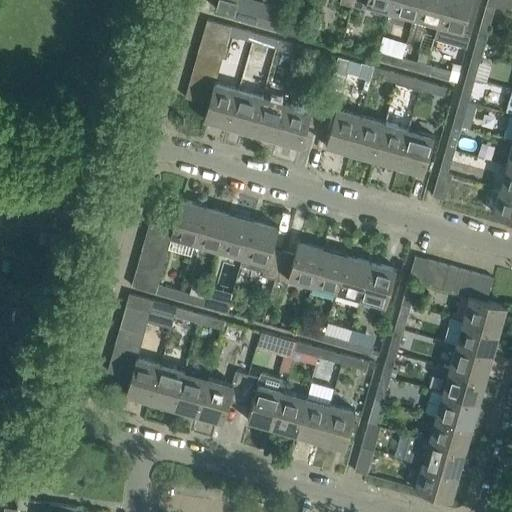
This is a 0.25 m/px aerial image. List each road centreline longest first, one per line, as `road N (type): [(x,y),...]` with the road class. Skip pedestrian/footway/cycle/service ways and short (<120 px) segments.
road 1 (residential): [(511,244),(144,144)]
road 2 (residential): [(65,414),(144,144)]
road 3 (residential): [(384,511),(145,437)]
road 4 (residential): [(144,144),(186,0)]
